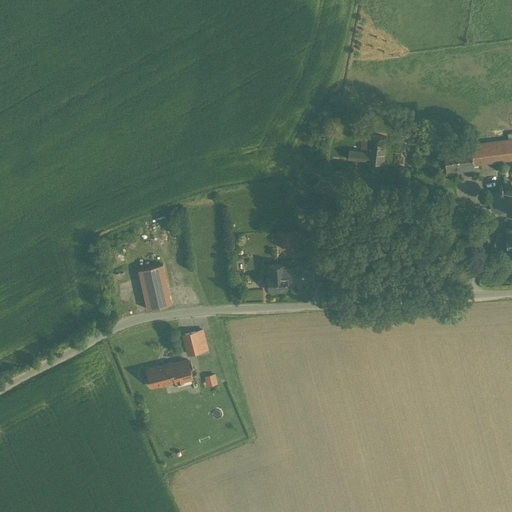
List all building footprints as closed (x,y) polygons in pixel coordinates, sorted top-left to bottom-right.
[(386,137),(369,135),(368,151),(367,159),(383,161),(386,137)] [(511,138),(475,143),(477,163),(511,158),(511,138)] [(477,163),(475,143),(461,145),(461,148),(444,150),(446,170),(474,166),(473,163),(477,163)] [(367,159),(368,151),(352,149),(351,157),(367,159)] [(507,210),(504,190),(489,192),(491,208),(498,207),(498,211),(507,210)] [(449,195),(440,196),(443,218),(452,217),(449,195)] [(481,226),(464,228),(465,237),(482,235),(481,226)] [(310,242),(308,229),(306,230),(277,231),(277,244),(310,242)] [(296,265),(290,265),(291,281),(313,280),(312,257),(310,257),(310,259),(295,260),(296,265)] [(162,263),(139,268),(147,308),(171,302),(162,263)] [(291,281),(290,265),(286,265),(286,263),(268,264),(269,289),(277,289),(277,290),(287,290),(287,281),(291,281)] [(204,326),(183,332),(189,353),(209,348),(204,326)] [(173,359),(146,368),(152,388),(174,381),(175,383),(194,377),(187,358),(174,362),(173,359)] [(218,373),(207,375),(210,384),(220,381),(218,373)]
